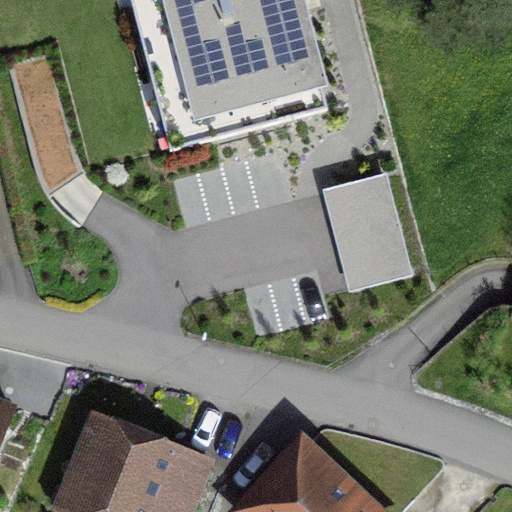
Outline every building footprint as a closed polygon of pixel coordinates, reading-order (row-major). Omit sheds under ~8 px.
[(321,112),(291,0),(136,0),(176,150),(321,112)] [(383,178),(325,193),(350,289),(408,274),(383,178)] [(0,447),(11,419),(0,415),(0,447)] [(191,511),(208,473),(87,424),(50,511),(191,511)] [(367,511),(296,446),(235,511),(367,511)]
